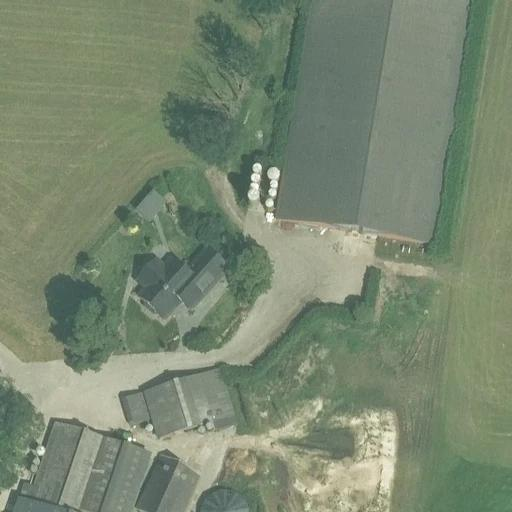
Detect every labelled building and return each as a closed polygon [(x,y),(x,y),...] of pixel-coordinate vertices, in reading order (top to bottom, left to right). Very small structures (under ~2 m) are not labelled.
[(309,0),(274,220),(276,220),(359,234),(434,246),(437,246),(476,0),(309,0)] [(153,192),(142,204),(156,216),(167,204),(153,192)] [(135,280),(143,288),(136,297),(142,303),(141,305),(157,321),(159,319),(161,321),(165,325),(169,321),(176,312),(182,305),(193,315),(231,271),(213,255),(190,280),(185,275),(168,259),(161,268),(152,259),(135,280)] [(238,428),(221,371),(143,395),(158,443),(212,426),(215,435),(238,428)] [(128,428),(148,423),(139,396),(120,402),(128,428)] [(27,487),(18,511),(131,511),(150,456),(57,426),(36,490),(27,487)] [(181,511),(199,474),(161,457),(135,511),(181,511)] [(229,495),(217,495),(206,501),(200,511),(199,511),(246,511),(240,501),(229,495)]
